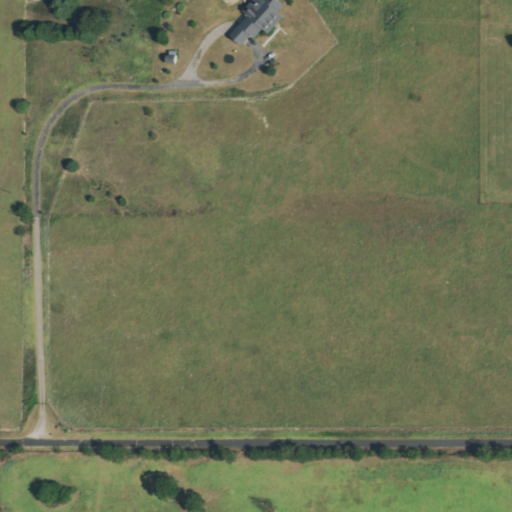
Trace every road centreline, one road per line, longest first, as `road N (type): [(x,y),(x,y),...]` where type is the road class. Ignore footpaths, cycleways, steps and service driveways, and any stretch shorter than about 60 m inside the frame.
road 1 (residential): [(0,439),(511,453)]
road 2 (residential): [(65,439),(77,401),(222,408),(246,395),(261,367),(263,326)]
